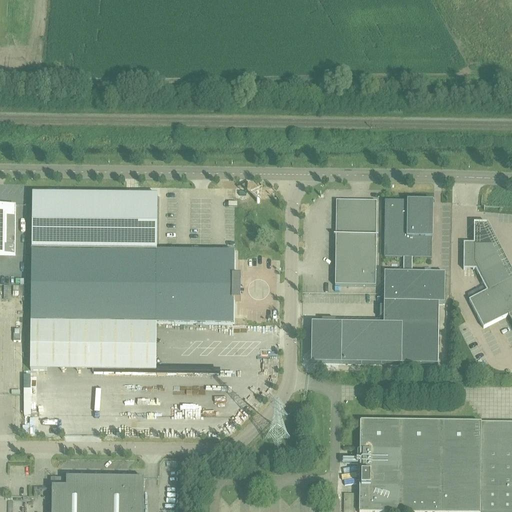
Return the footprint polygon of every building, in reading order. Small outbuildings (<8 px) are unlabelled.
[(235,326),(235,318),(236,262),(236,255),(235,255),(225,254),(211,254),(190,254),(177,254),(167,253),(155,253),(156,195),(34,193),(33,251),(33,266),(31,323),(235,326)] [(335,287),(375,288),(377,202),(336,202),(335,287)] [(439,304),(444,304),(445,274),(411,273),(412,258),(431,258),(431,218),(409,217),(410,202),(384,202),(384,258),(403,258),(403,274),(384,273),(384,304),(439,304)] [(0,255),(15,256),(16,206),(0,205),(0,255)] [(509,314),(511,318),(511,272),(486,224),(473,224),(473,244),(462,244),(462,269),(474,270),(485,291),(468,300),(482,328),(509,314)] [(342,366),(439,366),(439,304),(384,304),(384,325),(334,325),(334,326),(322,326),(322,325),(312,325),(312,366),(342,366)] [(16,386),(24,386),(24,357),(16,357),(16,386)] [(176,415),(185,415),(185,404),(175,404),(176,415)] [(511,511),(511,424),(360,422),(358,511),(511,511)] [(55,511),(146,511),(147,480),(70,479),(70,488),(55,488),(55,511)] [(343,511),(355,511),(356,495),(344,495),(343,511)]
